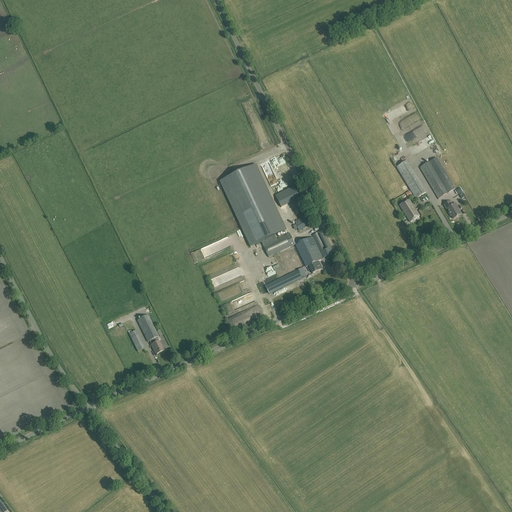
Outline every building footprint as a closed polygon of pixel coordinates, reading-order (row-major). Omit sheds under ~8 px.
[(407,148),(412,155),(419,150),(414,143),(407,148)] [(269,166),(274,182),(269,184),(270,188),(271,187),(273,191),(275,190),(274,186),(283,183),(281,177),(287,175),(285,170),(287,169),(284,158),(274,162),(275,164),(269,166)] [(438,199),(450,192),(455,189),(437,158),(431,161),(420,168),(438,199)] [(416,199),(426,193),(407,161),(397,168),(416,199)] [(256,165),(219,182),(250,248),(261,242),(268,258),(295,245),(290,234),(277,240),(275,236),(287,230),(256,165)] [(294,187),(275,196),(281,208),(300,199),(294,187)] [(410,222),(419,216),(409,200),(400,205),(410,222)] [(453,206),(450,202),(444,206),(450,217),(451,216),(453,220),(461,215),(457,209),(458,208),(455,204),(453,206)] [(309,215),(295,222),(299,231),(314,224),(309,215)] [(333,254),(322,231),(319,233),(327,249),(324,251),(316,234),(313,236),(323,258),(333,254)] [(323,260),(312,238),(296,246),(306,268),(309,266),(313,274),(318,271),(322,269),(319,262),(323,260)] [(205,262),(207,271),(217,268),(215,259),(205,262)] [(440,261),(435,264),(440,271),(445,267),(440,261)] [(217,276),(219,284),(241,276),(238,269),(217,276)] [(302,279),(298,270),(265,286),(269,294),(302,279)] [(250,292),(226,304),(229,311),(253,298),(250,292)] [(158,341),(157,338),(158,337),(148,315),(137,321),(148,342),(149,342),(151,345),(156,355),(163,351),(161,346),(162,345),(161,343),(160,344),(158,341)] [(137,352),(144,349),(135,331),(129,334),(137,352)]
